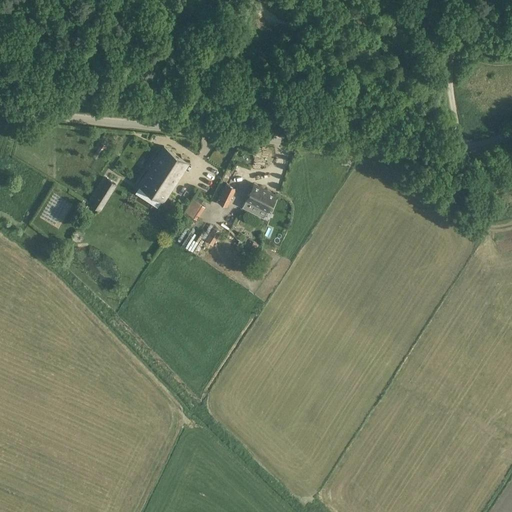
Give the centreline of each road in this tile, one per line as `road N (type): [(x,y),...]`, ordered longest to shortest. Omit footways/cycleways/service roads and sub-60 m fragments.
road 1 (unclassified): [(511,136),(463,151),(402,153),(0,106)]
road 2 (unknown): [(344,0),(361,34),(390,48),(511,61)]
